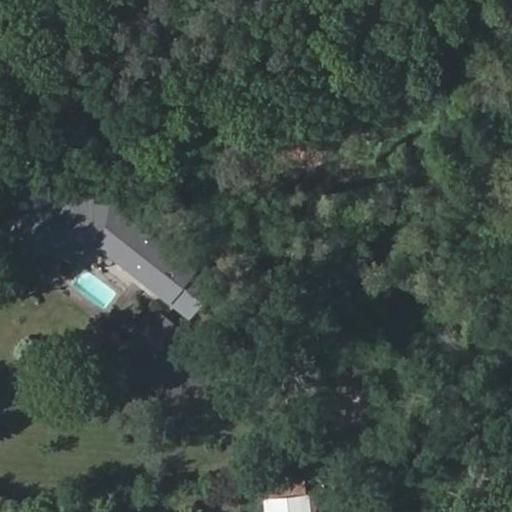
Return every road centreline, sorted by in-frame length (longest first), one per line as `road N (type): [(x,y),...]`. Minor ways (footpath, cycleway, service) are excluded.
road 1 (track): [(0,31),(511,412)]
road 2 (unknown): [(346,511),(326,470),(289,424),(193,359)]
